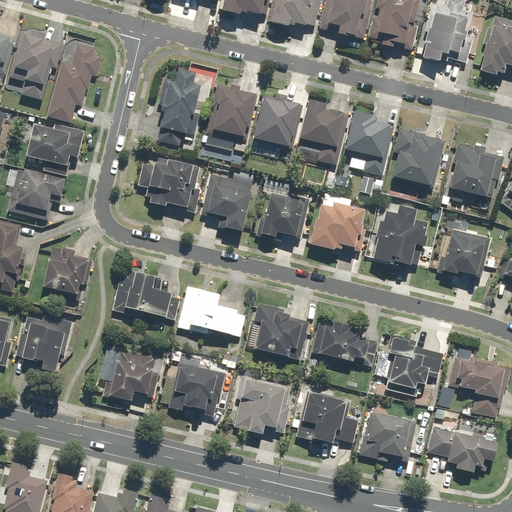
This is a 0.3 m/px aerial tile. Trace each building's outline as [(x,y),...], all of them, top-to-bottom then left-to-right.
[(267,0),(224,0),(222,11),(239,16),(240,13),(245,14),(246,12),(261,16),(265,0),(268,1),(267,0)] [(274,0),(270,23),(295,28),(296,25),(307,27),(312,0),(274,0)] [(367,0),(325,0),(319,29),(356,38),(361,16),(364,16),(367,0)] [(413,0),(376,0),(368,37),(382,40),(381,45),(394,48),(395,43),(406,45),(409,32),(406,31),(413,0)] [(447,0),(447,6),(436,4),(433,16),(429,15),(419,59),(440,64),(441,59),(467,65),(473,38),(467,37),(473,12),(463,10),(465,0),(463,0),(447,0)] [(511,21),(495,16),(491,28),(488,27),(483,44),(487,45),(480,71),(496,76),(497,73),(511,76),(511,21)] [(29,34),(22,32),(9,77),(15,79),(13,85),(23,87),(21,96),(42,101),(45,89),(42,89),(53,51),(61,54),(63,44),(43,38),(45,34),(30,30),(29,34)] [(0,64),(0,63),(4,64),(11,39),(0,35),(0,64)] [(71,124),(76,106),(82,107),(86,90),(88,90),(92,77),(96,78),(102,58),(94,55),(95,49),(73,43),(67,64),(62,63),(47,117),(71,124)] [(195,116),(199,87),(194,86),(196,75),(178,72),(176,83),(163,81),(159,104),(162,104),(161,110),(165,110),(162,128),(160,127),(158,142),(180,146),(182,134),(187,135),(190,115),(195,116)] [(204,136),(202,142),(206,143),(206,145),(233,151),(233,150),(245,152),(246,146),(242,145),(246,130),(249,131),(256,96),(239,92),(240,87),(231,85),(231,88),(216,85),(212,105),(214,105),(212,115),(211,115),(206,136),(204,136)] [(274,98),(263,95),(253,143),(263,145),(263,141),(292,148),(301,105),(287,102),(288,96),(275,94),(274,98)] [(326,105),(308,102),(300,140),(322,144),(318,163),(337,167),(340,152),(337,151),(345,114),(325,109),(326,105)] [(371,116),(354,112),(345,150),(353,152),(349,169),(382,177),(386,161),(382,160),(391,126),(375,122),(376,119),(371,118),(371,116)] [(29,157),(28,162),(35,163),(36,160),(50,163),(48,173),(67,177),(71,157),(78,159),(84,133),(53,125),(52,131),(34,127),(27,157),(29,157)] [(432,189),(444,138),(399,128),(394,152),(398,153),(392,180),(432,189)] [(499,180),(503,157),(484,153),(485,148),(474,145),(473,148),(457,144),(448,189),(492,199),(496,180),(499,180)] [(193,166),(158,159),(157,165),(154,164),(154,167),(143,165),(139,186),(149,188),(147,198),(151,199),(150,204),(167,207),(167,204),(188,209),(191,194),(184,193),(185,185),(189,186),(193,166)] [(505,192),(499,200),(511,210),(511,169),(510,173),(511,174),(511,178),(503,190),(505,192)] [(24,171),(24,172),(17,171),(7,211),(45,220),(51,195),(62,197),(65,180),(24,171)] [(233,180),(211,176),(207,197),(205,197),(201,215),(216,219),(217,216),(228,218),(226,228),(244,232),(252,195),(250,194),(252,184),(248,183),(250,175),(234,172),(233,180)] [(297,238),(302,210),(307,211),(310,200),(288,195),(290,184),(265,179),(262,192),(270,194),(265,220),(262,219),(258,237),(271,240),(272,237),(276,238),(277,233),(297,238)] [(361,226),(365,210),(350,207),(352,201),(325,194),(322,205),(320,204),(310,245),(341,253),(342,246),(355,249),(358,236),(361,236),(364,227),(361,226)] [(417,210),(399,207),(398,215),(386,212),(384,222),(379,221),(372,260),(390,264),(390,260),(412,264),(416,245),(426,247),(428,238),(425,237),(428,222),(415,220),(417,210)] [(16,281),(18,282),(22,264),(25,265),(27,256),(22,255),(23,249),(15,247),(18,233),(20,234),(21,226),(0,221),(0,289),(13,293),(16,281)] [(481,277),(489,238),(452,230),(446,258),(440,257),(437,273),(455,277),(456,272),(481,277)] [(511,245),(510,245),(498,277),(511,282),(511,245)] [(62,251),(52,249),(43,286),(52,288),(51,294),(81,301),(90,259),(72,255),(73,251),(62,248),(62,251)] [(128,276),(120,274),(112,310),(132,315),(133,310),(164,318),(171,292),(152,288),(155,277),(130,271),(128,276)] [(35,281),(23,279),(21,290),(33,292),(35,281)] [(185,283),(176,280),(173,293),(182,296),(185,283)] [(219,294),(187,286),(176,327),(206,335),(208,328),(230,334),(229,338),(235,340),(236,336),(240,337),(245,317),(235,314),(236,310),(217,305),(219,294)] [(307,330),(308,321),(288,317),(289,315),(282,314),(282,310),(258,304),(254,322),(250,321),(245,346),(288,355),(290,347),(296,348),(300,329),(307,330)] [(42,320),(27,317),(22,335),(19,334),(14,355),(41,361),(39,369),(55,373),(64,337),(68,338),(72,322),(44,315),(42,320)] [(0,360),(9,320),(0,317),(0,360)] [(319,322),(313,352),(352,361),(353,356),(364,358),(362,365),(372,367),(377,342),(358,338),(359,332),(345,329),(346,324),(333,321),(332,325),(319,322)] [(438,378),(443,353),(414,347),(416,341),(391,335),(387,353),(391,354),(383,389),(416,396),(419,384),(424,385),(426,376),(438,378)] [(155,357),(107,346),(99,378),(111,381),(108,395),(131,401),(133,390),(147,393),(152,373),(160,374),(163,362),(154,360),(155,357)] [(469,360),(455,357),(448,386),(475,392),(470,414),(498,420),(510,369),(497,366),(498,363),(470,356),(469,360)] [(224,374),(178,363),(168,406),(192,412),(193,407),(204,409),(206,399),(211,400),(215,380),(222,382),(224,374)] [(257,380),(259,371),(245,368),(243,377),(240,377),(235,399),(239,400),(233,427),(263,434),(265,424),(275,427),(285,387),(257,380)] [(346,400),(306,391),(295,437),(314,441),(315,437),(332,442),(333,438),(353,443),(359,420),(342,416),(346,400)] [(448,410),(436,408),(433,419),(446,421),(448,410)] [(409,420),(371,413),(366,436),(362,436),(359,455),(381,459),(383,453),(402,457),(409,420)] [(497,442),(433,427),(426,453),(447,457),(446,462),(456,464),(455,469),(473,473),(474,465),(482,466),(483,459),(492,461),(497,442)] [(5,488),(6,489),(2,508),(6,509),(4,511),(39,511),(47,480),(29,476),(30,471),(26,470),(27,466),(11,462),(5,488)] [(54,500),(50,511),(88,511),(94,492),(76,488),(77,482),(72,481),(73,476),(57,472),(51,499),(54,500)] [(124,493),(118,492),(117,497),(98,492),(92,511),(134,511),(139,492),(125,489),(124,493)] [(169,504),(164,503),(165,499),(150,495),(145,511),(180,511),(168,509),(169,504)]
